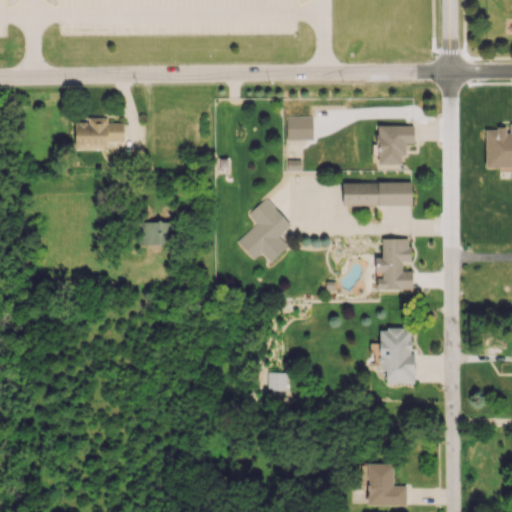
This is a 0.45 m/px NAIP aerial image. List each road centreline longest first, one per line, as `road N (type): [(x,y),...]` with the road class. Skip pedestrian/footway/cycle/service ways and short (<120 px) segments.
road 1 (tertiary): [(450,72),(0,79)]
road 2 (residential): [(450,72),(452,511)]
